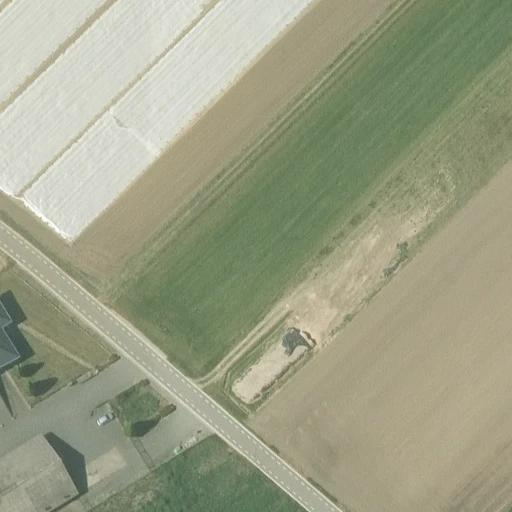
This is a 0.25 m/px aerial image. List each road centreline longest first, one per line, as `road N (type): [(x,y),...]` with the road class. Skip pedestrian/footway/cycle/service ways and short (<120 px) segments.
road 1 (track): [(410,0),(96,311)]
road 2 (unclassified): [(327,511),(60,279),(0,238)]
